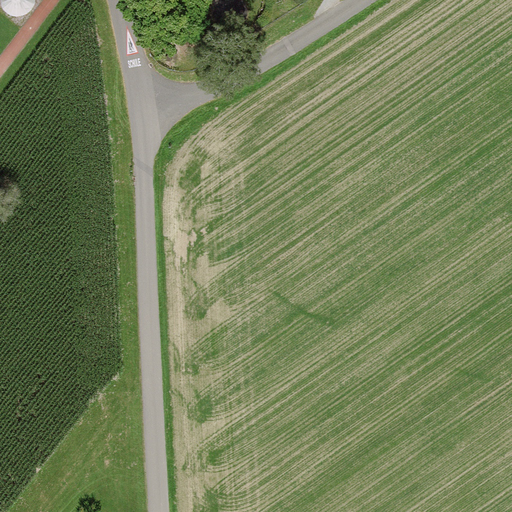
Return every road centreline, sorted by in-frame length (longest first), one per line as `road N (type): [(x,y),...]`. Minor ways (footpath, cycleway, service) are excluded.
road 1 (unclassified): [(161,511),(144,115)]
road 2 (unclassified): [(362,0),(224,86),(144,115)]
